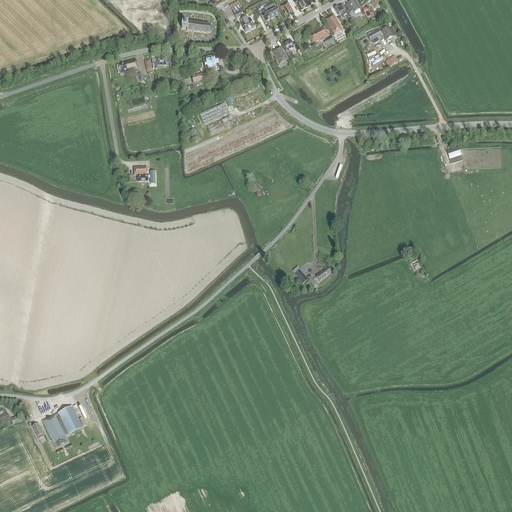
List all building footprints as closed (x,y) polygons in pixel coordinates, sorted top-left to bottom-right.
[(301,11),(307,8),(304,1),(303,2),(301,0),(292,0),(295,4),(296,3),(301,11)] [(354,13),(360,9),(354,0),(352,0),(348,3),(349,4),(346,6),(350,13),(353,11),(354,13)] [(374,9),(380,6),(376,0),(372,0),(370,1),(374,9)] [(286,20),(294,15),(288,3),(279,8),(286,20)] [(350,21),(352,19),(349,13),(350,13),(346,6),(344,7),(342,5),(338,7),(334,9),(338,16),(339,17),(339,16),(342,14),(343,16),(346,15),(350,21)] [(266,10),(265,7),(263,8),(264,10),(262,11),(263,14),(263,15),(266,21),(271,19),(267,12),(266,10)] [(233,12),(235,18),(236,18),(241,15),(240,13),(241,13),(243,12),(241,8),(233,12)] [(332,37),(343,30),(334,15),(331,16),(331,17),(328,18),(325,20),(328,26),(326,27),(332,37)] [(251,29),(254,27),(250,19),(248,20),(246,16),(241,19),(241,20),(240,20),(242,23),(241,23),(245,32),(249,30),(251,29)] [(182,29),(187,30),(187,31),(192,32),(194,32),(208,34),(211,32),(212,29),(211,28),(209,26),(188,23),(188,22),(183,22),(183,24),(182,26),(182,29)] [(320,41),(329,36),(324,27),(321,29),(320,28),(313,32),(313,33),(308,36),(313,44),(320,40),(320,41)] [(387,40),(392,37),(387,28),(382,31),(380,33),(378,30),(368,36),(371,41),(381,35),(383,34),(387,40)] [(363,49),(369,45),(366,38),(359,42),(363,49)] [(289,51),(295,48),(291,41),(282,46),(290,61),(295,58),(293,55),(292,56),(289,51)] [(280,64),(287,60),(280,47),(273,51),(280,64)] [(215,71),(219,70),(218,65),(219,64),(218,61),(217,61),(216,56),(211,57),(207,58),(203,59),(206,73),(210,72),(215,71)] [(398,62),(394,56),(390,59),(387,61),(385,62),(389,68),(394,65),(398,62)] [(166,66),(166,63),(170,63),(170,58),(157,58),(157,59),(155,59),(155,64),(154,64),(152,64),(153,69),(157,69),(157,66),(166,66)] [(127,74),(138,71),(135,59),(124,62),(125,63),(117,65),(120,74),(127,72),(127,74)] [(205,80),(203,73),(191,76),(193,83),(195,83),(196,86),(199,85),(198,82),(205,80)] [(225,103),(200,115),(205,126),(223,118),(226,117),(230,115),(225,103)] [(211,135),(230,127),(226,117),(223,118),(223,120),(207,127),(211,135)] [(461,156),(458,148),(447,152),(449,159),(461,156)] [(138,182),(148,182),(148,175),(147,175),(147,167),(143,168),(143,167),(133,167),(134,176),(138,176),(138,182)] [(257,193),(261,191),(257,185),(253,187),(257,193)] [(320,282),(331,272),(328,268),(316,277),(320,282)] [(299,269),(294,274),(298,278),(303,274),(299,269)] [(314,288),(318,286),(311,275),(307,278),(314,288)] [(83,429),(72,407),(42,421),(55,448),(57,448),(67,443),(65,437),(83,429)] [(13,426),(22,422),(19,416),(10,420),(13,426)] [(37,437),(43,434),(38,423),(32,426),(37,437)]
